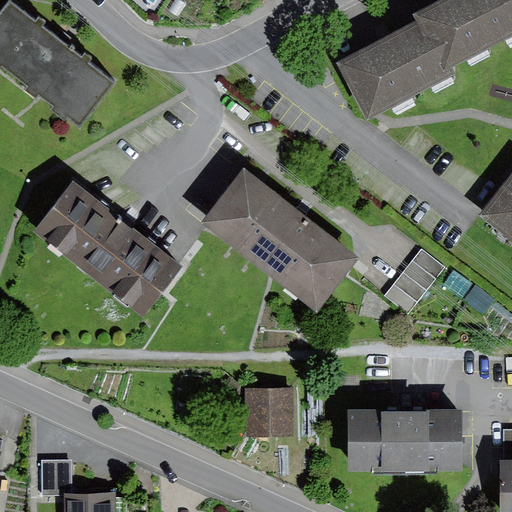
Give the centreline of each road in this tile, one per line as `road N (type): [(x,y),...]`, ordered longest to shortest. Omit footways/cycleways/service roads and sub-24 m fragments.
road 1 (residential): [(0,383),(285,511)]
road 2 (residential): [(82,0),(136,48),(175,62),(250,43),(328,0)]
